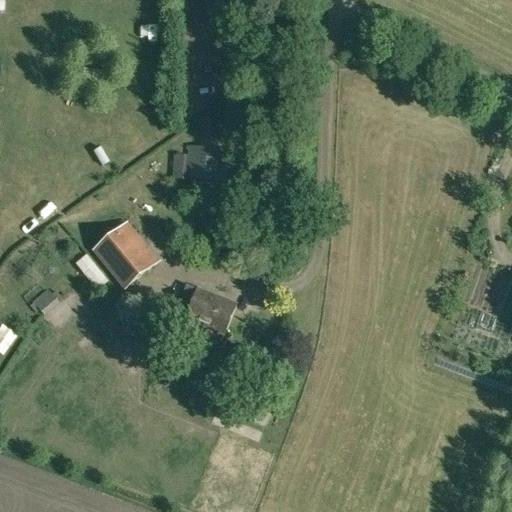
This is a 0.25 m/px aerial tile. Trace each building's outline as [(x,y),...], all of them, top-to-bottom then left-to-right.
[(89,71),(90,93),(108,92),(107,70),(89,71)] [(189,147),(187,180),(217,182),(218,148),(189,147)] [(109,148),(99,153),(106,169),(116,165),(109,148)] [(125,225),(94,250),(126,290),(157,264),(125,225)] [(76,264),(97,291),(109,282),(87,256),(76,264)] [(192,305),(186,320),(225,336),(237,306),(187,285),(181,301),(192,305)] [(34,304),(30,307),(36,314),(39,310),(44,316),(60,303),(47,289),(32,302),(34,304)]
